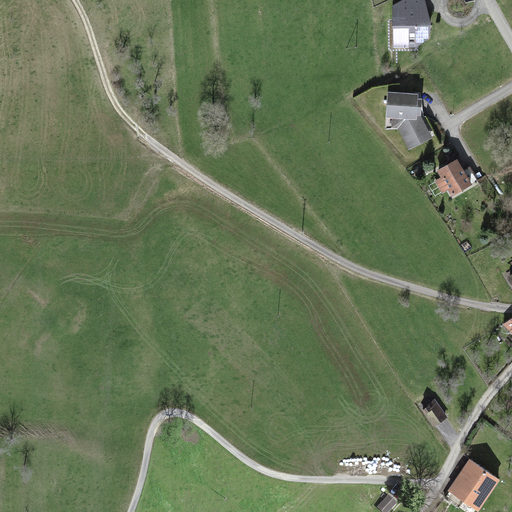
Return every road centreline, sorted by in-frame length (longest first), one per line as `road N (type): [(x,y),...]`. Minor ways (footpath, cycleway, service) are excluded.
road 1 (track): [(75,0),(119,110),(166,151),(362,271),(511,309)]
road 2 (track): [(419,511),(440,481),(283,480),(178,412),(161,415),(151,432),(130,511)]
road 3 (residential): [(511,368),(440,481)]
